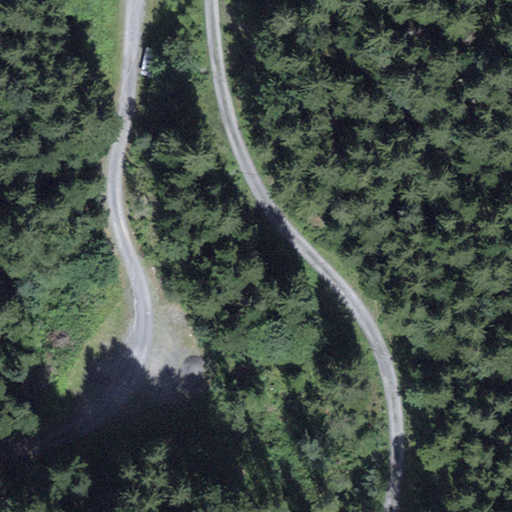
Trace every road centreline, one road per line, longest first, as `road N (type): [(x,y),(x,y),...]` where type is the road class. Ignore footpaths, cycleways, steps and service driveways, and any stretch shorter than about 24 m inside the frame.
road 1 (track): [(391,511),(399,414),(388,365),(357,300),(262,195),(226,107),(213,0)]
road 2 (track): [(0,461),(63,426),(104,391),(138,315),(113,191),(132,0)]
